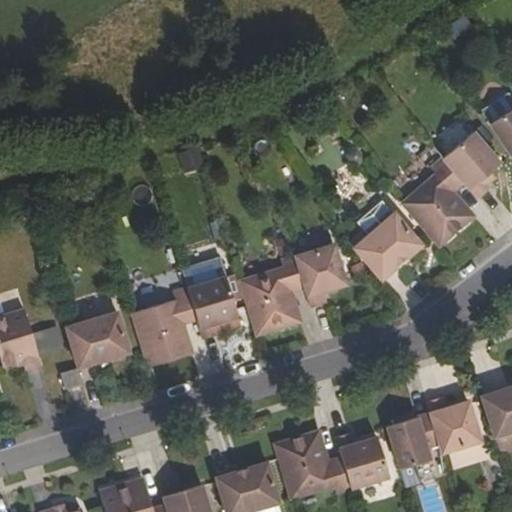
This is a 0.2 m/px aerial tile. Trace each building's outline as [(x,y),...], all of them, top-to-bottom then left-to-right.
[(511,98),(509,94),(482,111),(511,154),(511,98)] [(443,156),(463,179),(478,196),(489,187),(481,178),(500,161),(473,130),(443,156)] [(448,192),(452,189),(463,179),(443,156),(431,166),(436,172),(402,202),(439,245),(475,214),(458,195),(453,199),(448,192)] [(448,192),(453,199),(458,195),(452,189),(448,192)] [(392,211),(364,235),(360,230),(347,241),(380,278),(421,243),(392,211)] [(294,257),(303,288),(310,309),(325,305),(321,292),(345,285),(334,246),(294,257)] [(284,294),(290,292),(303,288),(294,257),(280,261),(283,269),(239,282),(255,336),(299,322),(292,300),(286,302),(284,294)] [(183,285),(223,275),(219,258),(178,267),(183,285)] [(225,279),(186,290),(195,321),(201,342),(216,337),(212,326),(237,318),(225,279)] [(147,369),(191,355),(185,333),(178,334),(176,327),(182,325),(195,321),(186,290),(172,295),(174,302),(131,315),(147,369)] [(286,302),(292,300),(290,292),(284,294),(286,302)] [(0,355),(3,365),(19,360),(24,358),(26,363),(27,369),(42,364),(25,308),(0,315),(0,355)] [(79,317),(63,322),(76,363),(78,369),(129,353),(116,312),(81,322),(79,317)] [(178,334),(185,333),(182,325),(176,327),(178,334)] [(64,391),(82,385),(78,369),(59,375),(64,391)] [(511,381),(479,392),(494,439),(510,434),(508,427),(511,425),(511,381)] [(428,409),(437,440),(440,448),(478,436),(466,398),(443,405),(440,394),(425,398),(428,409)] [(393,426),(392,420),(385,422),(398,465),(430,456),(426,444),(437,440),(428,409),(398,418),(399,424),(393,426)] [(326,458),(321,460),(319,454),(324,452),(318,429),(273,442),(290,497),(333,484),(334,490),(348,486),(339,455),(326,458)] [(339,455),(348,486),(387,475),(375,434),(351,441),(348,430),(333,434),(339,455)] [(267,460),(215,475),(225,511),(242,511),(243,511),(279,501),(267,460)] [(170,473),(156,477),(163,503),(166,511),(208,511),(200,483),(175,489),(170,473)] [(166,511),(163,503),(150,506),(145,508),(142,501),(148,499),(141,477),(97,489),(104,511),(166,511)] [(145,508),(150,506),(148,499),(142,501),(145,508)] [(56,508),(57,511),(67,511),(65,503),(55,505),(56,508)]
